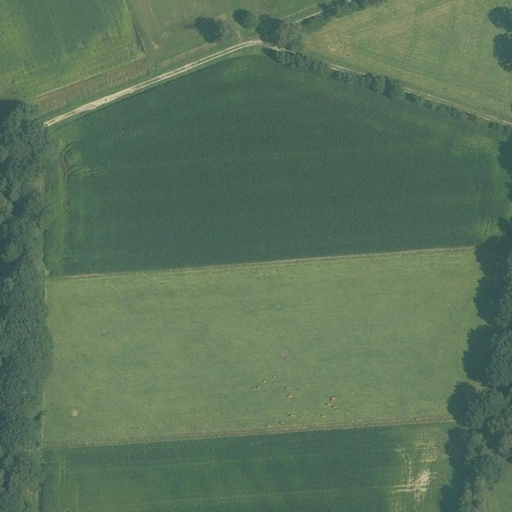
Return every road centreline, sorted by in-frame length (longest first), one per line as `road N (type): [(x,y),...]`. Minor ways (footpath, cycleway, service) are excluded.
road 1 (track): [(253,41),(49,128),(39,511)]
road 2 (track): [(511,127),(253,41),(358,0)]
road 3 (track): [(511,279),(478,511)]
